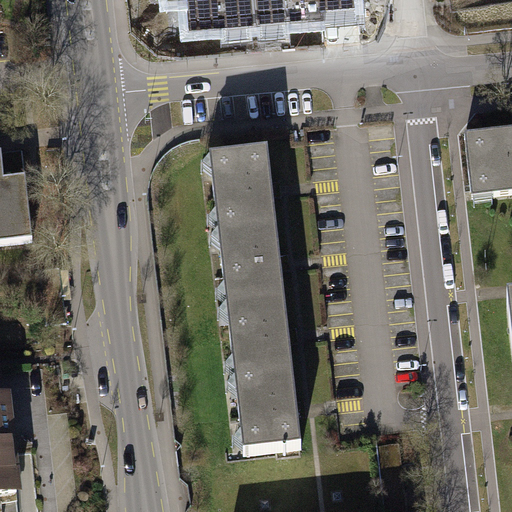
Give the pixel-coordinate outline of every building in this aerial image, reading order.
[(297,0),(299,21),(360,16),(358,0),(297,0)] [(511,4),(511,0),(453,0),(454,10),(511,4)] [(511,130),(486,133),(491,203),(511,201),(511,130)] [(23,154),(0,156),(0,244),(48,239),(42,180),(25,182),(23,154)] [(272,155),(207,161),(214,234),(279,228),(272,155)] [(279,228),(214,234),(221,307),(286,301),(279,228)] [(286,301),(221,307),(228,380),(293,374),(286,301)] [(293,374),(228,380),(235,453),(300,447),(293,374)] [(0,511),(33,511),(24,403),(0,405),(0,511)]
